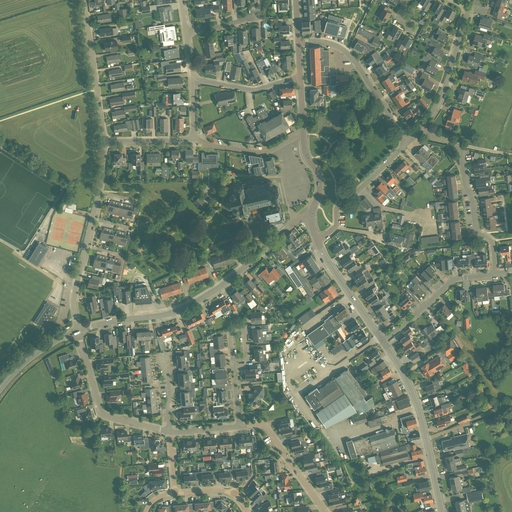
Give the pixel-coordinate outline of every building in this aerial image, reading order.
[(222,0),(223,11),(231,10),(230,0),(222,0)] [(287,4),(287,0),(274,0),(276,4),(277,7),(279,6),(279,10),(286,9),(287,8),(287,4)] [(432,3),(429,1),(429,0),(422,0),(421,2),(420,2),(417,6),(427,12),(432,3)] [(443,12),(445,10),(441,8),(443,5),(437,1),(432,9),(433,10),(432,11),(435,12),(434,15),(433,16),(439,19),(443,12)] [(315,4),(304,5),(305,12),(315,11),(315,4)] [(386,21),(391,13),(387,10),(388,8),(382,4),(381,8),(384,9),(379,17),(386,21)] [(220,12),(218,5),(210,6),(210,11),(214,10),(214,13),(220,12)] [(161,22),(173,20),(171,6),(158,8),(161,22)] [(119,17),(129,16),(129,8),(119,10),(119,17)] [(197,19),(211,17),(209,8),(196,11),(197,19)] [(443,12),(439,19),(445,22),(448,17),(453,20),(454,16),(456,12),(449,8),(446,13),(443,12)] [(507,14),(502,12),(502,13),(494,10),(492,16),(501,19),(502,15),(506,17),(507,14)] [(305,12),(305,19),(316,19),(316,18),(315,11),(305,12)] [(98,23),(111,21),(110,14),(104,15),(97,16),(98,23)] [(489,29),(492,20),(482,17),(479,26),(489,29)] [(313,25),(313,28),(314,30),(315,30),(315,32),(321,31),(320,20),(315,21),(315,22),(313,22),(313,21),(313,25)] [(313,28),(313,25),(310,25),(310,21),(302,22),(303,33),(311,32),(310,28),(313,28)] [(327,21),(324,31),(340,35),(340,36),(343,37),(344,36),(347,26),(327,21)] [(281,26),(280,23),(274,23),(275,28),(278,28),(279,33),(288,33),(288,25),(281,26)] [(157,26),(149,27),(149,30),(157,29),(161,28),(162,32),(163,39),(161,39),(161,42),(164,42),(165,42),(165,46),(174,44),(173,40),(176,40),(174,26),(164,28),(163,24),(156,25),(157,26)] [(397,38),(402,30),(395,26),(392,31),(388,29),(384,37),(390,40),(392,35),(397,38)] [(118,33),(117,28),(112,28),(106,29),(99,30),(100,36),(113,34),(118,33)] [(378,47),(381,41),(380,39),(374,37),(375,35),(359,28),(356,33),(373,41),(371,44),(378,47)] [(434,32),(431,38),(436,41),(436,39),(445,44),(447,40),(447,39),(448,38),(444,36),(446,33),(438,29),(436,33),(434,32)] [(239,43),(247,43),(246,31),(238,32),(239,43)] [(476,34),(473,43),(484,47),(486,43),(490,44),(493,36),(484,33),(483,37),(476,34)] [(236,52),(236,46),(236,44),(233,44),(232,35),(224,36),(225,45),(230,45),(230,48),(231,48),(231,53),(236,53),(236,52)] [(409,47),(413,40),(406,36),(404,40),(400,38),(396,47),(402,50),(404,44),(409,47)] [(281,41),(281,38),(273,38),(274,44),(280,43),(280,48),(289,48),(289,41),(281,41)] [(208,42),(204,43),(204,44),(203,44),(203,48),(205,47),(206,57),(214,56),(212,41),(211,42),(211,40),(208,41),(208,42)] [(369,52),(372,47),(358,40),(353,49),(361,53),(362,51),(366,53),(368,51),(369,52)] [(118,50),(116,41),(112,41),(109,42),(104,43),(105,51),(110,50),(111,52),(118,50)] [(440,50),(441,47),(436,44),(431,54),(440,59),(444,52),(440,50)] [(167,50),(167,46),(154,48),(154,51),(154,52),(164,50),(165,56),(164,56),(164,57),(164,58),(179,56),(177,48),(167,50)] [(329,70),(329,65),(330,65),(329,50),(324,50),(324,47),(310,47),(312,84),(325,83),(325,79),(329,79),(328,70),(329,70)] [(245,59),(241,52),(234,54),(236,59),(239,66),(240,65),(241,67),(242,67),(245,74),(249,72),(251,76),(254,83),(261,79),(258,73),(257,73),(255,68),(251,70),(246,59),(245,59)] [(122,59),(121,54),(119,55),(113,55),(113,56),(106,57),(107,63),(120,61),(120,60),(122,59)] [(376,56),(375,54),(372,56),(367,60),(370,65),(376,61),(374,58),(376,56)] [(434,75),(438,68),(434,66),(436,62),(431,60),(424,55),(422,59),(429,64),(425,70),(434,75)] [(469,55),(467,62),(471,63),(471,65),(475,66),(475,64),(478,65),(479,60),(482,61),(483,56),(481,55),(480,58),(473,56),(469,55)] [(260,62),(259,59),(255,61),(257,63),(260,70),(263,69),(267,77),(269,76),(272,75),(271,74),(274,73),(270,66),(267,67),(264,60),(260,62)] [(215,73),(215,67),(219,66),(218,60),(214,61),(214,64),(204,65),(206,73),(211,72),(211,73),(215,73)] [(167,64),(166,61),(160,62),(161,68),(166,69),(167,73),(180,71),(179,63),(167,64)] [(230,78),(232,79),(235,80),(236,79),(238,80),(241,67),(230,65),(230,62),(227,62),(225,70),(231,71),(230,75),(231,75),(230,78)] [(384,67),(382,64),(379,66),(374,70),(379,76),(383,73),(381,69),(384,67)] [(398,74),(403,71),(399,65),(395,69),(398,74)] [(411,74),(414,69),(406,65),(403,69),(411,74)] [(109,77),(122,75),(121,69),(115,70),(108,71),(109,77)] [(484,79),(486,73),(475,70),(474,73),(465,71),(462,79),(476,84),(478,78),(484,79)] [(429,91),(434,83),(427,80),(429,76),(423,73),(419,79),(423,81),(421,86),(429,91)] [(385,87),(392,82),(390,79),(393,77),(391,74),(387,77),(388,77),(382,81),(385,87)] [(182,87),(181,78),(168,79),(168,87),(174,86),(174,87),(182,87)] [(392,82),(385,87),(389,92),(395,88),(396,89),(399,86),(398,84),(394,86),(392,82)] [(411,82),(405,85),(409,91),(415,87),(411,82)] [(111,92),(124,90),(123,83),(116,84),(110,85),(111,92)] [(324,95),(337,94),(336,85),(324,86),(324,95)] [(280,96),(286,96),(285,87),(279,88),(279,89),(276,89),(276,93),(277,93),(277,96),(280,96)] [(285,87),(286,96),(294,95),(293,87),(285,87)] [(473,95),(475,89),(467,87),(466,90),(460,88),(458,93),(460,93),(457,100),(466,103),(468,94),(473,95)] [(318,96),(318,89),(311,90),(311,105),(316,105),(316,108),(326,108),(326,97),(323,97),(323,96),(318,96)] [(396,102),(402,98),(400,95),(403,92),(402,90),(398,92),(398,93),(392,97),(396,102)] [(217,106),(229,103),(229,102),(236,101),(234,91),(226,93),(226,92),(214,94),(217,106)] [(179,99),(179,93),(167,94),(168,102),(172,102),(172,104),(183,104),(182,99),(179,99)] [(110,105),(123,103),(122,97),(116,98),(117,98),(109,99),(110,105)] [(424,108),(428,106),(422,97),(418,100),(424,108)] [(402,98),(396,102),(399,108),(405,104),(406,105),(410,102),(408,100),(405,102),(402,98)] [(269,119),(265,111),(263,107),(256,111),(258,115),(253,118),(251,115),(245,118),(259,143),(282,130),(283,131),(285,130),(284,129),(289,126),(281,113),(269,119)] [(407,119),(412,115),(414,117),(420,112),(417,107),(414,109),(414,108),(412,108),(410,109),(403,113),(407,119)] [(459,118),(461,111),(454,109),(452,116),(449,115),(447,119),(448,119),(445,126),(453,128),(455,121),(459,122),(460,118),(459,118)] [(112,118),(125,117),(124,110),(118,111),(119,111),(111,112),(112,118)] [(127,129),(131,128),(132,131),(139,129),(138,119),(125,121),(126,124),(127,129)] [(143,132),(149,132),(149,127),(152,127),(152,119),(143,119),(143,132)] [(127,130),(127,129),(126,124),(120,125),(121,125),(113,126),(114,132),(127,130)] [(206,135),(216,130),(213,124),(203,128),(206,135)] [(430,148),(425,144),(422,147),(413,156),(422,164),(428,171),(437,162),(431,155),(431,156),(429,154),(432,152),(429,149),(430,148)] [(198,162),(198,156),(193,156),(192,150),(185,150),(185,163),(192,163),(198,163),(198,162)] [(198,162),(198,163),(198,168),(198,170),(202,170),(202,168),(205,168),(205,164),(213,164),(213,167),(218,167),(218,157),(213,157),(213,154),(207,154),(206,154),(206,152),(201,152),(202,162),(198,162)] [(122,154),(121,154),(121,153),(118,153),(118,154),(115,154),(115,158),(113,158),(114,163),(118,163),(118,165),(125,165),(125,159),(122,159),(122,154)] [(162,160),(160,160),(160,153),(146,154),(146,165),(160,164),(162,164),(162,160)] [(140,163),(140,154),(132,154),(132,164),(136,164),(137,169),(144,169),(143,163),(140,163)] [(263,165),(262,159),(261,159),(261,157),(248,155),(244,156),(246,164),(250,163),(253,162),(253,164),(252,165),(253,167),(248,168),(250,175),(253,174),(261,174),(259,166),(263,165)] [(259,166),(261,174),(261,175),(266,174),(274,172),(274,170),(275,170),(274,167),(273,167),(273,166),(274,166),(273,162),(272,162),(272,161),(272,158),(271,158),(270,156),(262,159),(263,165),(259,166)] [(474,169),(486,168),(485,159),(481,159),(481,162),(474,163),(474,169)] [(399,165),(404,171),(407,167),(410,170),(412,168),(409,165),(408,165),(404,161),(399,165)] [(401,174),(404,171),(399,165),(395,170),(399,174),(398,175),(401,179),(403,177),(401,174)] [(490,186),(490,182),(491,182),(490,176),(492,176),(491,167),(487,168),(486,168),(474,169),(475,175),(484,174),(485,177),(482,177),(482,180),(476,181),(476,182),(475,182),(474,183),(475,186),(476,187),(477,187),(490,186)] [(398,183),(394,179),(395,179),(391,174),(385,179),(391,185),(393,183),(395,185),(398,183)] [(433,185),(438,181),(434,176),(429,180),(433,185)] [(261,212),(263,211),(261,206),(262,206),(261,205),(265,204),(265,205),(266,205),(266,204),(270,203),(270,204),(271,204),(272,204),(272,205),(273,205),(274,204),(275,205),(275,203),(276,203),(276,202),(275,202),(275,200),(276,200),(275,200),(275,198),(275,197),(275,196),(277,196),(277,197),(278,197),(278,195),(279,195),(279,194),(278,194),(277,188),(278,188),(277,187),(276,187),(276,186),(275,186),(275,188),(273,188),(273,187),(273,186),(272,187),(272,185),(272,184),(271,184),(271,182),(272,182),(271,181),(271,182),(270,181),(269,180),(269,181),(267,181),(266,181),(267,182),(266,183),(265,183),(266,183),(266,184),(261,185),(261,184),(260,184),(260,185),(257,185),(256,184),(251,185),(251,182),(242,184),(241,185),(239,186),(239,184),(235,185),(235,187),(234,187),(232,186),(232,187),(233,188),(234,191),(232,191),(232,190),(231,190),(231,191),(229,192),(228,193),(229,193),(229,195),(228,196),(228,197),(229,196),(230,197),(227,198),(226,197),(225,198),(226,199),(225,201),(224,201),(223,202),(225,202),(225,204),(224,205),(225,206),(226,205),(228,207),(228,208),(229,207),(232,206),(232,208),(231,208),(231,209),(232,209),(233,210),(233,212),(232,213),(229,214),(229,213),(228,213),(228,214),(228,215),(229,219),(229,220),(230,220),(233,219),(233,220),(234,219),(237,218),(237,219),(238,218),(239,217),(238,217),(238,216),(240,214),(241,214),(242,215),(246,214),(246,213),(247,212),(248,213),(249,212),(248,212),(248,211),(260,208),(261,212)] [(379,184),(376,188),(378,190),(383,194),(385,193),(387,195),(391,198),(393,196),(396,194),(392,190),(390,188),(389,189),(385,185),(384,186),(383,185),(381,183),(379,184)] [(490,186),(477,187),(478,192),(479,192),(479,193),(486,192),(486,195),(494,194),(494,188),(492,189),(492,185),(490,186)] [(376,194),(374,196),(381,204),(387,198),(383,194),(378,190),(375,193),(376,194)] [(199,196),(195,193),(191,198),(194,201),(193,201),(194,202),(192,204),(197,209),(199,207),(201,209),(207,203),(199,195),(199,196)] [(75,210),(77,204),(67,202),(67,201),(64,200),(62,210),(64,211),(65,207),(75,210)] [(112,214),(115,203),(113,203),(113,201),(110,200),(110,203),(108,203),(105,212),(112,214)] [(118,215),(121,206),(119,205),(120,202),(117,202),(117,203),(115,203),(112,214),(118,215)] [(125,217),(127,206),(125,206),(126,204),(123,203),(122,206),(121,206),(118,215),(125,217)] [(127,206),(125,217),(131,219),(134,209),(132,208),(133,205),(130,205),(129,207),(127,206)] [(263,211),(261,212),(258,212),(260,218),(261,217),(262,220),(257,222),(258,225),(250,227),(253,238),(260,236),(261,240),(267,239),(263,225),(284,220),(282,215),(281,215),(279,208),(263,211)] [(373,216),(374,225),(377,225),(378,229),(383,228),(382,224),(383,224),(381,212),(373,213),(374,216),(373,216)] [(371,226),(374,225),(373,216),(374,216),(373,213),(369,214),(362,216),(363,226),(370,225),(371,226)] [(99,239),(105,241),(108,230),(106,230),(107,228),(104,228),(103,230),(101,230),(101,232),(98,231),(97,233),(100,234),(99,239)] [(108,230),(105,241),(112,243),(114,233),(112,233),(113,230),(110,229),(110,231),(108,230)] [(112,243),(118,244),(121,233),(119,233),(119,231),(117,231),(116,234),(114,233),(112,243)] [(121,233),(118,244),(125,246),(127,236),(125,236),(126,233),(123,232),(123,234),(121,233)] [(284,243),(283,243),(286,247),(290,251),(292,254),(295,258),(296,258),(296,259),(305,252),(304,250),(305,250),(302,247),(295,252),(293,250),(301,243),(297,238),(291,232),(284,239),(282,240),(284,243)] [(405,237),(403,246),(403,247),(410,248),(413,234),(406,232),(405,237)] [(356,238),(359,244),(366,239),(363,233),(356,238)] [(403,246),(405,237),(390,234),(388,243),(403,246)] [(421,244),(439,242),(438,235),(421,238),(421,244)] [(37,266),(48,249),(37,242),(35,246),(36,247),(28,260),(37,266)] [(344,255),(350,251),(351,250),(347,244),(344,247),(341,242),(335,247),(336,248),(334,250),(337,255),(343,251),(345,254),(344,255)] [(379,252),(374,246),(371,248),(376,255),(379,252)] [(510,260),(509,254),(510,254),(509,246),(501,247),(502,255),(505,255),(505,260),(510,260)] [(280,247),(273,253),(280,261),(287,256),(286,254),(280,247)] [(290,251),(287,254),(293,261),(296,258),(295,258),(292,254),(290,251)] [(345,257),(341,260),(345,266),(346,266),(353,260),(355,259),(350,251),(344,255),(345,257)] [(229,252),(223,256),(230,265),(235,261),(229,252)] [(481,259),(480,259),(477,259),(477,254),(471,255),(472,264),(473,267),(476,267),(476,268),(478,267),(479,269),(481,269),(481,259)] [(99,268),(101,257),(100,257),(100,255),(97,255),(97,257),(95,257),(92,267),(99,268)] [(302,285),(308,280),(307,281),(305,278),(319,268),(310,255),(301,261),(301,260),(290,268),(302,285)] [(469,265),(472,264),(471,255),(466,255),(466,258),(462,258),(463,269),(466,268),(466,267),(469,267),(469,265)] [(105,270),(108,260),(106,260),(107,257),(104,256),(103,258),(101,257),(99,268),(105,270)] [(223,256),(218,260),(224,269),(230,265),(223,256)] [(463,269),(462,258),(459,259),(459,256),(453,256),(453,258),(454,258),(454,264),(457,264),(457,267),(460,267),(460,269),(463,269)] [(112,271),(114,261),(112,260),(113,258),(110,258),(109,260),(108,260),(105,270),(112,271)] [(454,264),(454,258),(453,258),(450,259),(445,259),(446,269),(451,268),(451,267),(454,267),(454,264)] [(114,261),(112,271),(118,273),(121,263),(119,263),(119,260),(117,259),(116,261),(114,261)] [(439,269),(446,269),(445,259),(436,260),(436,263),(439,263),(439,269)] [(218,260),(213,264),(219,273),(224,269),(218,260)] [(356,271),(362,267),(359,262),(357,264),(354,260),(354,261),(353,260),(346,266),(350,271),(354,268),(356,271)] [(424,270),(431,277),(435,273),(434,272),(436,270),(430,264),(424,270)] [(362,267),(356,271),(358,273),(353,276),(357,282),(356,282),(357,283),(365,277),(366,276),(363,273),(368,270),(365,265),(362,267)] [(396,276),(389,267),(382,273),(385,277),(387,276),(390,280),(396,276)] [(206,268),(201,271),(206,281),(212,277),(206,268)] [(270,272),(266,268),(260,274),(269,283),(273,279),(274,280),(279,275),(273,269),(270,272)] [(431,277),(424,270),(422,272),(420,270),(415,274),(423,282),(425,280),(426,281),(431,277)] [(201,271),(195,274),(200,284),(206,281),(201,271)] [(195,274),(189,278),(195,287),(200,284),(195,274)] [(301,285),(309,297),(313,294),(309,287),(312,285),(316,290),(328,281),(323,274),(317,278),(316,276),(309,281),(308,280),(302,285),(301,285)] [(97,276),(96,281),(89,279),(87,286),(96,289),(98,283),(102,284),(103,280),(106,281),(106,278),(97,276)] [(368,287),(374,283),(373,282),(375,281),(372,277),(367,280),(365,277),(357,283),(361,288),(365,286),(366,288),(368,287)] [(424,292),(417,284),(419,281),(415,277),(411,281),(414,284),(409,289),(412,292),(413,291),(418,297),(424,292)] [(189,278),(183,281),(189,290),(195,287),(189,278)] [(256,298),(259,295),(253,288),(255,286),(250,279),(244,284),(254,294),(253,295),(256,298)] [(117,282),(113,282),(114,295),(118,294),(119,302),(122,301),(122,303),(131,302),(130,299),(130,295),(130,290),(129,290),(129,287),(126,287),(126,286),(117,287),(117,282)] [(498,283),(499,296),(508,295),(510,295),(509,289),(507,289),(504,289),(504,284),(503,283),(503,282),(498,283)] [(261,293),(265,289),(259,283),(255,287),(261,293)] [(368,299),(376,293),(373,289),(376,287),(374,283),(368,287),(370,290),(364,294),(368,299)] [(491,292),(491,299),(494,298),(495,300),(500,300),(499,296),(498,283),(494,283),(493,284),(493,285),(493,292),(491,292)] [(139,304),(139,305),(142,304),(142,303),(145,303),(151,302),(153,301),(151,297),(151,296),(147,287),(146,284),(134,286),(135,296),(133,296),(133,298),(135,298),(135,304),(139,304)] [(175,285),(169,288),(174,298),(180,295),(175,285)] [(323,290),(324,291),(319,294),(325,302),(333,297),(333,296),(337,294),(331,285),(323,290)] [(491,299),(491,292),(488,293),(487,287),(481,288),(483,301),(488,300),(488,299),(491,299)] [(169,288),(163,291),(168,301),(174,298),(169,288)] [(483,301),(481,288),(476,288),(476,294),(473,294),(474,300),(477,300),(477,301),(483,301)] [(465,298),(464,289),(456,290),(457,294),(456,294),(457,299),(461,299),(461,301),(469,301),(468,298),(465,298)] [(232,294),(231,295),(233,298),(231,299),(236,305),(244,299),(242,297),(237,290),(235,292),(233,291),(231,293),(232,294)] [(163,291),(157,294),(162,304),(168,301),(163,291)] [(404,309),(412,302),(409,298),(411,296),(407,291),(403,295),(405,297),(399,303),(404,309)] [(251,308),(256,304),(252,299),(253,299),(248,293),(243,297),(248,302),(247,303),(251,308)] [(376,306),(384,300),(385,299),(382,295),(378,297),(376,293),(368,299),(372,304),(374,303),(376,306)] [(88,313),(95,312),(94,308),(96,308),(94,296),(88,297),(89,302),(86,303),(88,313)] [(103,301),(103,298),(99,299),(100,303),(103,302),(105,312),(113,311),(111,304),(113,304),(112,299),(103,301)] [(217,305),(219,309),(225,306),(226,307),(230,304),(228,301),(225,303),(223,300),(217,305)] [(379,315),(386,310),(384,308),(388,305),(384,300),(376,306),(378,304),(380,307),(376,310),(379,315)] [(47,302),(34,322),(42,327),(46,330),(51,324),(55,316),(53,315),(57,308),(47,302)] [(214,313),(219,309),(217,305),(210,309),(212,311),(209,313),(211,316),(215,314),(214,313)] [(446,318),(451,312),(444,305),(439,310),(446,318)] [(340,323),(350,316),(344,306),(331,315),(324,321),(325,322),(306,335),(314,345),(339,327),(342,325),(340,323)] [(386,310),(379,315),(383,321),(387,318),(389,321),(395,317),(392,311),(388,314),(386,310)] [(458,320),(461,316),(456,311),(453,315),(458,320)] [(251,321),(261,320),(260,312),(250,313),(251,321)] [(301,325),(311,317),(307,312),(297,319),(301,325)] [(193,318),(196,323),(205,319),(203,313),(193,318)] [(196,323),(193,318),(184,322),(186,328),(196,323)] [(350,327),(347,330),(349,333),(352,331),(354,332),(357,330),(356,328),(359,326),(355,319),(348,324),(350,327)] [(438,333),(432,324),(427,328),(426,327),(422,330),(429,340),(438,333)] [(253,335),(262,334),(262,331),(268,331),(268,325),(260,325),(260,328),(252,329),(253,335)] [(171,336),(170,333),(168,328),(161,330),(162,333),(158,334),(158,335),(156,336),(161,350),(166,349),(164,340),(165,338),(171,336)] [(346,337),(340,328),(335,331),(341,341),(346,337)] [(405,345),(413,340),(409,335),(413,332),(410,328),(403,333),(405,336),(401,339),(405,345)] [(190,345),(194,342),(189,329),(184,331),(190,345)] [(130,335),(126,335),(126,331),(119,331),(119,336),(117,336),(117,341),(123,341),(124,347),(131,346),(130,335)] [(343,348),(345,352),(367,337),(363,331),(356,336),(355,337),(353,334),(340,343),(343,348)] [(141,345),(144,345),(144,341),(144,338),(143,332),(136,332),(137,339),(142,339),(142,341),(141,341),(141,345)] [(112,341),(112,333),(105,334),(105,343),(109,343),(109,348),(116,347),(116,340),(112,341)] [(262,334),(253,335),(253,336),(252,336),(251,337),(251,340),(252,340),(253,340),(253,341),(262,340),(262,343),(269,342),(269,339),(266,339),(265,334),(262,334)] [(99,344),(99,337),(91,338),(91,348),(96,347),(96,351),(103,351),(102,344),(99,344)] [(463,347),(456,337),(452,339),(458,348),(459,347),(460,349),(463,347)] [(405,345),(403,346),(408,352),(412,349),(414,351),(421,346),(423,345),(420,342),(418,343),(415,338),(413,340),(405,345)] [(451,361),(459,356),(457,352),(458,351),(450,339),(441,345),(451,361)] [(210,352),(217,351),(217,348),(224,348),(223,342),(213,342),(213,346),(209,346),(210,352)] [(343,348),(340,343),(339,343),(330,350),(333,355),(343,348)] [(254,354),(265,353),(264,350),(266,350),(266,344),(260,345),(260,348),(254,349),(254,354)] [(305,359),(310,356),(303,344),(298,347),(305,359)] [(174,358),(175,361),(185,360),(190,360),(189,356),(188,357),(187,350),(182,350),(182,355),(176,355),(176,358),(174,358)] [(370,366),(376,362),(374,359),(380,355),(376,350),(369,355),(370,357),(366,360),(370,366)] [(215,361),(225,360),(224,354),(217,354),(217,351),(210,352),(210,357),(214,357),(215,361)] [(419,355),(417,352),(411,356),(414,362),(417,360),(418,361),(424,357),(422,353),(419,355)] [(265,353),(254,354),(255,360),(262,359),(262,362),(266,362),(266,353),(265,353)] [(75,360),(69,361),(67,354),(59,357),(61,363),(63,362),(64,366),(67,365),(68,369),(77,366),(75,360)] [(445,366),(439,356),(428,363),(428,362),(421,367),(424,371),(425,373),(428,377),(434,373),(445,366)] [(49,371),(53,369),(49,358),(45,360),(49,371)] [(108,366),(108,363),(113,362),(113,358),(100,360),(100,363),(98,363),(99,370),(105,369),(105,372),(111,371),(110,365),(108,366)] [(185,360),(175,361),(175,364),(177,364),(177,367),(182,366),(183,370),(189,369),(188,363),(185,364),(185,360)] [(225,360),(215,361),(215,364),(211,364),(211,368),(214,368),(214,367),(215,367),(225,366),(225,360)] [(391,373),(384,361),(375,366),(371,369),(371,371),(373,374),(375,375),(380,372),(382,375),(379,378),(381,381),(388,377),(388,375),(391,373)] [(361,372),(368,367),(366,363),(358,368),(361,372)] [(467,363),(462,366),(464,369),(467,373),(469,377),(474,373),(467,363)] [(249,369),(245,369),(245,375),(255,374),(257,374),(257,370),(257,365),(249,366),(249,369)] [(178,380),(188,379),(188,375),(190,375),(190,369),(189,369),(183,370),(183,373),(178,374),(178,380)] [(215,378),(226,377),(226,371),(218,372),(218,369),(212,370),(212,373),(215,372),(215,378)] [(363,397),(353,382),(356,380),(348,369),(334,378),(335,378),(318,390),(316,387),(307,394),(306,394),(305,394),(305,395),(304,396),(305,397),(313,409),(317,406),(320,409),(315,412),(325,427),(356,411),(352,405),(363,397)] [(255,374),(245,375),(246,381),(250,380),(251,384),(262,383),(261,377),(258,378),(258,374),(257,374),(255,374)] [(79,380),(78,375),(72,376),(73,382),(70,383),(72,389),(83,386),(81,380),(79,380)] [(103,386),(113,385),(112,379),(116,378),(116,375),(104,376),(104,379),(103,379),(103,386)] [(216,384),(213,384),(214,388),(215,387),(218,387),(220,387),(220,384),(227,383),(226,377),(215,378),(216,384)] [(186,388),(191,388),(191,382),(189,382),(188,379),(178,380),(179,386),(185,385),(185,388),(186,388)] [(401,393),(396,381),(388,385),(387,382),(382,384),(389,398),(394,396),(401,393)] [(434,386),(433,383),(426,387),(428,393),(436,390),(441,388),(439,384),(434,386)] [(458,383),(450,388),(452,391),(453,393),(461,388),(458,383)] [(218,391),(218,387),(215,387),(215,391),(216,391),(217,396),(226,395),(225,390),(218,391)] [(263,396),(263,387),(253,388),(253,391),(251,393),(248,394),(248,397),(247,397),(248,400),(249,400),(249,404),(252,403),(252,404),(256,404),(256,403),(259,403),(259,399),(260,397),(260,396),(263,396)] [(186,388),(186,392),(179,392),(180,398),(189,397),(192,397),(192,391),(195,391),(195,390),(194,388),(191,388),(186,388)] [(79,395),(78,391),(73,392),(75,399),(78,399),(79,405),(80,404),(80,405),(81,406),(84,405),(85,404),(84,403),(88,402),(87,398),(88,398),(87,396),(86,396),(85,393),(79,395)] [(117,402),(117,397),(120,397),(119,391),(110,392),(110,395),(107,395),(108,402),(112,402),(117,402)] [(226,395),(217,396),(213,397),(214,402),(216,402),(216,405),(219,405),(219,402),(226,401),(226,395)] [(396,405),(409,401),(407,395),(396,399),(396,400),(391,401),(394,408),(397,407),(396,405)] [(443,402),(441,395),(437,396),(430,398),(433,405),(443,402)] [(189,397),(180,398),(181,404),(187,404),(187,406),(193,406),(192,401),(189,401),(189,397)] [(411,406),(409,401),(396,405),(397,407),(394,408),(395,411),(399,409),(400,410),(410,406),(411,406)] [(223,410),(223,406),(213,407),(214,414),(218,414),(218,418),(228,417),(227,410),(223,410)] [(184,420),(185,420),(190,419),(190,414),(195,413),(194,407),(183,408),(183,412),(179,412),(180,420),(181,420),(182,421),(184,420)] [(448,413),(446,407),(434,410),(436,416),(439,415),(439,416),(448,413)] [(81,411),(80,408),(75,409),(78,417),(82,416),(83,421),(92,418),(90,409),(81,411)] [(355,424),(366,421),(364,413),(352,417),(355,424)] [(404,416),(399,418),(402,425),(401,425),(403,433),(409,432),(414,430),(413,428),(415,428),(415,426),(417,426),(414,417),(413,414),(404,416)] [(471,417),(470,414),(467,416),(466,415),(457,419),(459,424),(463,422),(468,419),(471,417)] [(383,416),(378,417),(367,421),(369,427),(386,422),(384,415),(383,415),(383,416)] [(444,418),(444,419),(437,421),(439,427),(442,426),(442,427),(446,426),(446,424),(452,422),(450,416),(444,418)] [(281,429),(294,427),(292,419),(289,419),(289,418),(279,420),(280,424),(277,424),(279,430),(281,430),(281,429)] [(281,429),(281,430),(283,435),(285,435),(285,439),(295,436),(298,435),(296,426),(294,427),(281,429)] [(113,436),(111,436),(110,427),(100,428),(100,436),(101,436),(101,440),(108,439),(108,440),(113,439),(113,436)] [(389,430),(388,429),(385,428),(385,429),(385,431),(383,432),(376,434),(352,441),(351,439),(346,441),(351,458),(357,456),(373,451),(373,453),(397,445),(392,429),(389,430)] [(127,436),(126,431),(117,432),(118,445),(124,444),(124,442),(131,442),(130,436),(127,436)] [(312,432),(312,433),(308,436),(311,439),(313,443),(318,439),(315,436),(312,432)] [(411,440),(419,438),(418,432),(409,433),(410,436),(407,436),(407,439),(410,439),(411,440)] [(454,450),(470,446),(467,434),(451,437),(451,439),(442,441),(444,451),(454,449),(454,450)] [(143,440),(143,435),(133,436),(134,442),(135,446),(139,445),(139,449),(148,448),(148,440),(143,440)] [(244,436),(245,447),(252,447),(252,448),(256,448),(256,441),(252,442),(251,435),(244,436)] [(239,448),(245,447),(244,436),(238,436),(239,443),(235,443),(235,450),(239,449),(239,448)] [(300,445),(306,444),(305,442),(304,441),(303,439),(302,439),(302,436),(294,438),(295,440),(290,442),(291,448),(294,447),(300,446),(300,445)] [(156,440),(155,439),(153,439),(152,440),(152,443),(149,444),(149,448),(153,448),(153,450),(157,450),(157,453),(163,452),(163,443),(161,443),(161,444),(159,444),(159,441),(157,440),(156,440)] [(189,441),(190,450),(193,450),(194,452),(199,452),(198,442),(195,442),(195,439),(191,440),(191,441),(189,441)] [(190,450),(189,441),(186,441),(186,440),(182,440),(183,443),(180,443),(181,453),(186,453),(186,450),(190,450)] [(294,447),(295,453),(300,452),(300,455),(308,453),(306,444),(300,445),(300,446),(294,447)] [(409,445),(409,444),(406,445),(404,445),(402,445),(399,446),(388,449),(389,449),(379,452),(376,453),(377,455),(374,455),(371,455),(373,461),(376,460),(376,461),(378,461),(378,459),(381,459),(383,466),(397,462),(411,458),(410,454),(411,453),(412,458),(416,457),(416,456),(422,455),(420,449),(416,450),(414,444),(409,445)] [(304,459),(302,459),(304,466),(306,465),(315,463),(316,463),(316,462),(315,458),(319,457),(318,453),(315,454),(314,455),(314,453),(308,455),(309,458),(304,459)] [(446,464),(460,461),(459,458),(454,459),(454,455),(445,457),(444,458),(444,459),(444,461),(445,461),(446,464)] [(272,462),(272,458),(265,459),(265,466),(270,465),(270,472),(278,471),(277,461),(272,462)] [(424,467),(423,460),(407,464),(408,468),(414,467),(415,470),(413,471),(412,472),(413,475),(414,476),(416,476),(421,475),(420,474),(426,472),(425,466),(424,467)] [(448,470),(456,468),(456,464),(461,463),(460,461),(446,464),(446,466),(447,466),(448,470)] [(315,463),(306,465),(308,471),(311,470),(312,473),(320,471),(319,465),(316,465),(316,463),(315,463)] [(158,468),(158,464),(148,465),(149,476),(164,474),(163,468),(158,468)] [(238,468),(232,468),(232,472),(236,471),(236,479),(239,479),(239,480),(241,480),(242,480),(241,470),(241,467),(238,468)] [(244,470),(241,470),(242,480),(243,480),(243,479),(244,479),(247,478),(247,470),(250,470),(250,467),(244,467),(244,470)] [(227,472),(224,472),(225,482),(226,481),(227,481),(227,480),(230,480),(229,472),(232,472),(232,468),(227,469),(227,472)] [(220,469),(215,470),(216,478),(219,478),(219,481),(222,481),(223,481),(223,482),(225,482),(224,472),(221,472),(220,469)] [(209,470),(206,471),(207,483),(209,483),(210,482),(213,481),(212,478),(216,478),(215,470),(209,470)] [(203,471),(198,472),(198,475),(198,480),(201,480),(202,482),(205,482),(205,483),(206,483),(207,483),(206,471),(203,471)] [(189,475),(190,485),(191,485),(191,484),(192,484),(192,483),(195,483),(195,475),(198,475),(198,472),(192,472),(192,475),(189,475)] [(316,483),(319,483),(327,481),(327,480),(328,480),(327,472),(321,473),(321,476),(315,477),(316,483)] [(288,481),(287,475),(281,475),(282,481),(280,481),(281,489),(291,488),(290,480),(288,481)] [(463,478),(459,479),(459,476),(450,478),(451,484),(463,481),(463,478)] [(149,482),(147,484),(148,484),(150,488),(152,492),(153,492),(154,491),(155,490),(156,490),(158,489),(159,489),(161,489),(162,488),(163,488),(164,488),(164,487),(165,487),(165,486),(165,480),(165,479),(164,479),(164,480),(160,480),(159,479),(154,479),(154,481),(150,481),(149,481),(149,482)] [(251,497),(258,490),(256,487),(258,485),(254,481),(248,487),(250,489),(247,492),(251,497)] [(319,483),(320,488),(326,487),(327,490),(333,489),(331,483),(328,484),(327,481),(319,483)] [(418,483),(420,490),(429,488),(427,481),(418,483)] [(453,491),(462,489),(461,488),(461,486),(464,485),(463,481),(451,484),(453,491)] [(267,495),(263,490),(264,489),(261,487),(259,490),(258,490),(251,497),(255,502),(256,501),(258,503),(267,495)] [(331,500),(338,499),(341,498),(342,498),(341,495),(345,495),(343,488),(335,490),(335,493),(327,495),(329,501),(331,500)] [(474,491),(466,492),(467,493),(468,499),(455,502),(457,511),(458,511),(466,510),(465,507),(470,506),(468,500),(483,497),(481,490),(474,491)] [(299,503),(302,502),(301,496),(297,496),(296,492),(290,492),(290,497),(289,497),(286,498),(287,504),(290,503),(294,503),(294,505),(299,505),(299,503)] [(423,496),(422,492),(412,494),(414,502),(423,500),(424,503),(425,507),(433,505),(432,501),(431,494),(423,496)] [(331,500),(332,506),(336,505),(337,508),(346,506),(345,500),(341,500),(341,498),(338,499),(331,500)] [(225,508),(227,506),(224,504),(225,503),(223,502),(221,499),(214,500),(215,507),(216,507),(221,511),(222,511),(223,511),(226,509),(225,508)] [(202,511),(203,510),(202,501),(198,501),(198,502),(196,502),(196,503),(191,503),(192,511),(201,510),(201,511),(202,511)] [(203,510),(214,509),(213,501),(208,502),(208,501),(206,501),(202,501),(203,510)] [(258,511),(268,511),(270,511),(269,511),(268,508),(272,507),(269,501),(263,504),(265,507),(258,510),(258,511)] [(169,511),(176,511),(181,511),(180,503),(176,503),(176,504),(174,504),(174,505),(169,505),(169,511)] [(192,511),(191,503),(186,504),(186,503),(185,503),(184,503),(180,503),(181,511),(192,511)]
